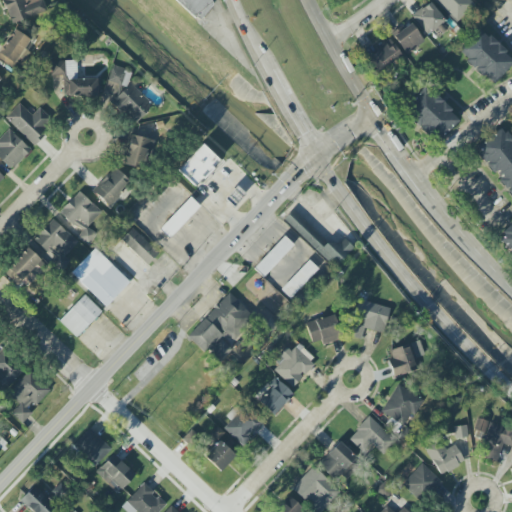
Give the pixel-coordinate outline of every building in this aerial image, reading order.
[(1,0),(12,25),(45,12),(40,0),(38,0),(29,3),(28,0),(1,0)] [(174,0),(197,19),(202,17),(211,6),(209,0),(174,0)] [(433,0),(455,22),(472,6),(466,0),(433,0)] [(411,16),(427,35),(445,21),(430,2),(411,16)] [(393,34),(404,54),(424,44),(412,24),(393,34)] [(491,85),(511,64),(511,60),(480,28),(457,51),(491,85)] [(32,41),(12,29),(0,50),(0,60),(16,69),(32,41)] [(385,49),(381,41),(367,47),(377,69),(401,59),(395,45),(385,49)] [(97,96),(96,79),(76,79),(76,61),(50,62),(51,76),(64,76),(64,97),(97,96)] [(120,86),(126,70),(113,65),(107,81),(120,86)] [(152,106),(128,84),(111,103),(134,125),(152,106)] [(426,87),(405,110),(439,142),(460,119),(426,87)] [(31,115),(19,103),(5,117),(33,146),(45,134),(40,129),(50,120),(39,108),(31,115)] [(511,195),(511,140),(501,127),(474,148),(493,173),(494,173),(511,195)] [(0,156),(9,169),(30,154),(12,129),(0,137),(0,156)] [(149,139),(128,136),(124,163),(145,166),(149,139)] [(219,161),(201,145),(177,171),(195,187),(219,161)] [(109,208),(131,184),(114,168),(92,192),(109,208)] [(82,233),(101,213),(79,192),(60,212),(82,233)] [(159,230),(168,239),(199,206),(189,197),(159,230)] [(283,220),(334,268),(353,248),(343,239),(334,249),(293,210),(283,220)] [(77,242),(52,219),(31,242),(62,271),(70,263),(63,257),(77,242)] [(511,224),(498,237),(511,252),(511,224)] [(120,240),(146,266),(158,254),(132,228),(120,240)] [(262,277),(293,246),(283,236),(253,268),(262,277)] [(40,260),(28,247),(4,270),(24,290),(40,275),(33,268),(40,260)] [(70,273),(105,307),(129,283),(95,249),(70,273)] [(279,291),(289,300),(318,269),(308,260),(279,291)] [(217,365),(232,350),(221,339),(224,336),(229,341),(253,317),(230,294),(188,336),(217,365)] [(59,320),(75,338),(101,313),(85,295),(59,320)] [(363,328),(382,334),(389,308),(365,302),(359,325),(354,324),(350,337),(360,339),(363,328)] [(305,323),(311,343),(320,340),(322,345),(340,340),(333,315),(305,323)] [(295,343),(271,368),(292,388),(316,362),(295,343)] [(392,360),(388,361),(391,377),(417,371),(411,345),(390,349),(392,360)] [(11,414),(21,423),(50,392),(28,372),(8,393),(20,405),(11,414)] [(293,394),(274,377),(254,399),(274,416),(293,394)] [(420,399),(397,385),(380,412),(390,418),(384,426),(398,435),(420,399)] [(230,420),(223,428),(242,445),(263,421),(247,407),(243,413),(235,406),(226,416),(230,420)] [(361,454),(371,444),(382,455),(395,441),(368,417),(346,440),(361,454)] [(511,447),(511,429),(477,419),(472,437),(487,441),(482,458),(497,462),(502,444),(511,447)] [(111,449),(89,428),(72,445),(94,467),(111,449)] [(220,472),(235,456),(219,441),(204,457),(220,472)] [(334,481),(341,475),(345,479),(360,465),(339,442),(317,463),(334,481)] [(438,475),(463,464),(455,445),(444,450),(440,442),(426,448),(438,475)] [(95,471),(117,493),(134,476),(113,454),(95,471)] [(441,483),(421,464),(401,484),(421,503),(441,483)] [(291,489),(315,511),(321,511),(340,492),(313,466),(291,489)] [(50,493),(37,481),(19,501),(30,511),(50,511),(55,507),(46,499),(50,493)] [(135,511),(136,511),(158,511),(166,504),(143,483),(121,507),(126,511),(135,511)] [(302,511),(289,498),(274,511),(302,511)]
